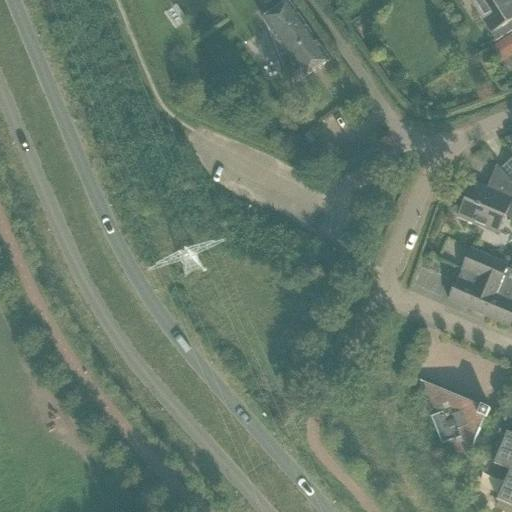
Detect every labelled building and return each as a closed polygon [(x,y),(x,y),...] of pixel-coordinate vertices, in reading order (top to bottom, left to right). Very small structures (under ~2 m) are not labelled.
[(511,0),(469,0),(495,42),(511,31),(511,0)] [(262,19),(267,27),(279,57),(286,54),(294,65),(282,73),(292,86),(330,60),(289,1),(262,19)] [(511,35),(511,34),(492,47),(502,63),(511,56),(511,35)] [(458,217),(497,234),(505,216),(511,219),(511,182),(497,165),(491,178),(497,181),(493,192),(472,183),(458,217)] [(471,249),(461,270),(463,271),(458,280),(457,280),(448,300),(510,327),(511,322),(511,270),(506,268),(507,266),(471,249)] [(467,401),(420,380),(420,381),(424,383),(436,415),(431,417),(442,445),(447,443),(460,474),(458,479),(485,418),(486,419),(490,410),(481,406),(481,407),(479,407),(476,399),(478,398),(478,397),(467,401)] [(511,506),(511,434),(507,432),(494,464),(510,471),(497,500),(511,506)]
